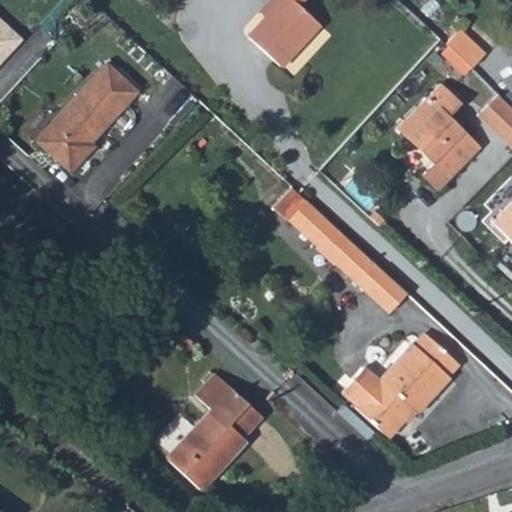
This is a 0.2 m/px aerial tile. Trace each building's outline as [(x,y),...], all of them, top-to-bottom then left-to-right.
[(273,0),(269,5),(276,13),(269,22),(251,41),(281,70),(320,28),(298,7),(304,0),(273,0)] [(261,14),(269,22),(276,13),(269,5),(261,14)] [(0,18),(0,70),(26,42),(0,18)] [(433,37),(439,43),(458,61),(472,46),(446,23),(433,37)] [(511,84),(511,69),(507,62),(494,71),(507,88),(511,84)] [(94,153),(103,145),(144,99),(115,72),(45,147),(79,178),(98,157),(94,153)] [(396,133),(408,143),(421,143),(435,155),(435,167),(423,180),(440,195),(481,150),(448,120),(458,108),(437,88),(396,133)] [(511,111),(501,101),(480,124),(511,152),(511,111)] [(94,153),(98,157),(107,148),(103,145),(94,153)] [(387,276),(313,207),(295,227),(324,254),(323,256),(341,272),(342,271),(369,295),(387,276)] [(511,211),(496,228),(511,242),(511,211)] [(387,276),(369,295),(396,320),(414,301),(387,276)] [(354,401),(389,433),(413,409),(416,411),(448,377),(444,373),(456,360),(426,332),(413,345),(409,341),(380,372),(364,359),(342,384),(356,397),(354,401)] [(199,403),(214,417),(173,465),(205,492),(250,439),(245,434),(259,417),(218,380),(199,403)] [(511,511),(511,501),(499,505),(501,511),(511,511)]
